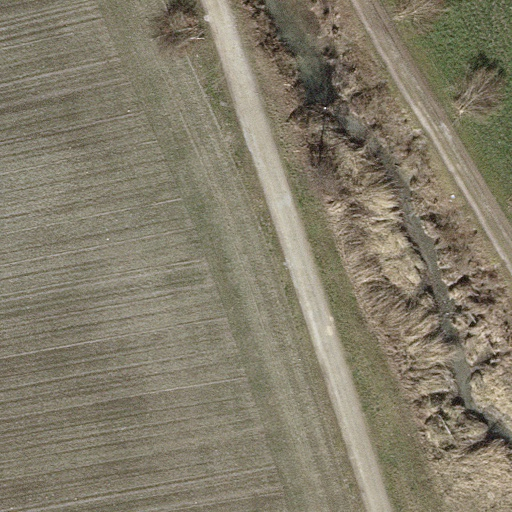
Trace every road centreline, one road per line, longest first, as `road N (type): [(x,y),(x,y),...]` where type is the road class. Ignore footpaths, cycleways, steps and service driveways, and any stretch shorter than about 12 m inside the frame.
road 1 (track): [(225,0),(383,511)]
road 2 (track): [(363,0),(511,243)]
